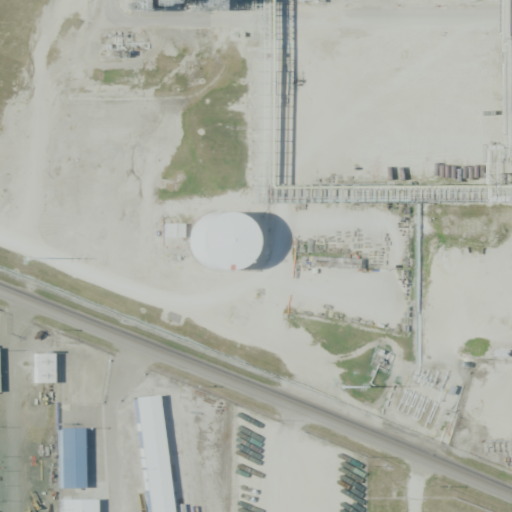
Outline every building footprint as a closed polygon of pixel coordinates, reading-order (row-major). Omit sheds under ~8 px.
[(181,224),(161,224),(161,237),(181,238),(181,224)] [(223,279),(213,271),(208,260),(207,247),(213,236),(222,228),(235,225),(247,227),(257,235),(262,246),(263,259),(257,270),(248,278),(236,281),(223,279)] [(56,357),(58,387),(43,388),(41,358),(56,357)] [(160,400),(173,511),(152,511),(139,403),(160,400)] [(63,492),(64,433),(85,434),(85,492),(63,492)] [(58,511),(93,511),(94,499),(58,500),(58,511)]
